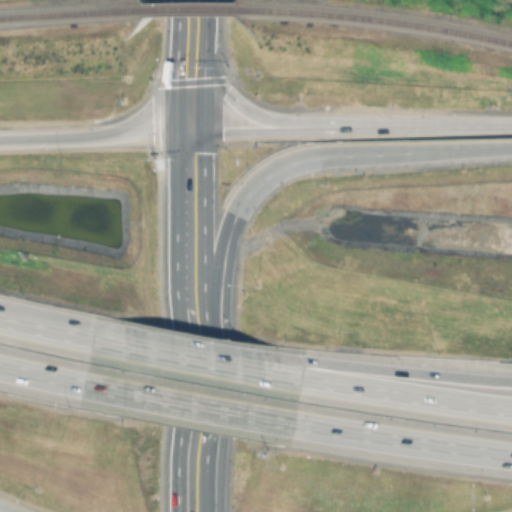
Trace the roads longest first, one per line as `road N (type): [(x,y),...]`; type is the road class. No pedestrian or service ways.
road 1 (motorway): [(190,461),(225,250),(248,195),(301,160),(413,153)]
road 2 (motorway): [(413,153),(511,149),(245,369)]
road 3 (secondary): [(190,461),(189,134)]
road 4 (motorway): [(243,414),(511,453)]
road 5 (motorway): [(511,409),(245,369)]
road 6 (motorway): [(189,134),(0,141)]
road 7 (motorway): [(511,126),(337,127)]
road 8 (motorway): [(145,351),(0,319)]
road 9 (motorway): [(283,127),(226,94),(189,21)]
road 10 (motorway): [(0,364),(143,396)]
